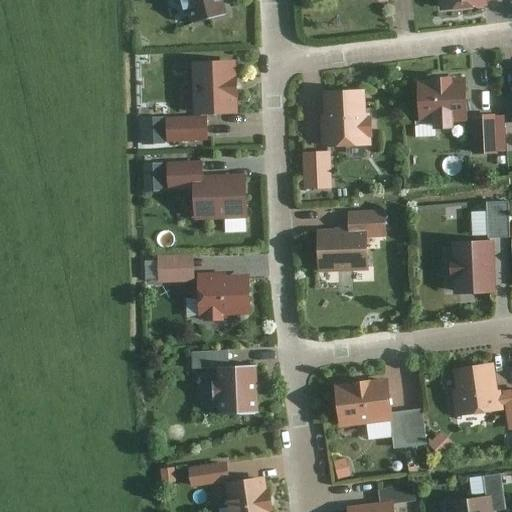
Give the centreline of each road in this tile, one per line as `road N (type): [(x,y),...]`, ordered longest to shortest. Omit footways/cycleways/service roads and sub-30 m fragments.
road 1 (residential): [(277,63),(278,267),(287,354)]
road 2 (residential): [(277,63),(511,36)]
road 3 (residential): [(287,354),(511,324)]
road 4 (residential): [(287,354),(303,511)]
